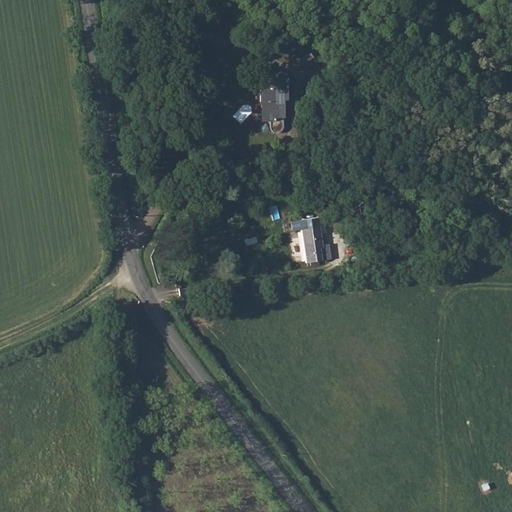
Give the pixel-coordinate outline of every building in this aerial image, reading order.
[(265,90),(265,115),(278,115),(278,119),(278,124),(273,124),(273,128),(273,129),(274,131),(275,133),(277,134),(279,134),(281,134),(283,133),(285,132),(286,130),(286,128),(286,119),(287,119),(287,102),(290,102),(290,75),(269,76),(268,90),(265,90)] [(278,115),(265,115),(265,124),(273,124),(278,124),(278,119),(278,115)] [(325,214),(307,216),(309,226),(306,226),(308,235),(310,252),(312,263),(335,259),(334,253),(325,254),(323,245),(329,244),(325,214)] [(299,227),(306,226),(309,226),(307,216),(298,218),(299,227)] [(310,252),(308,235),(298,236),(300,253),(310,252)]
